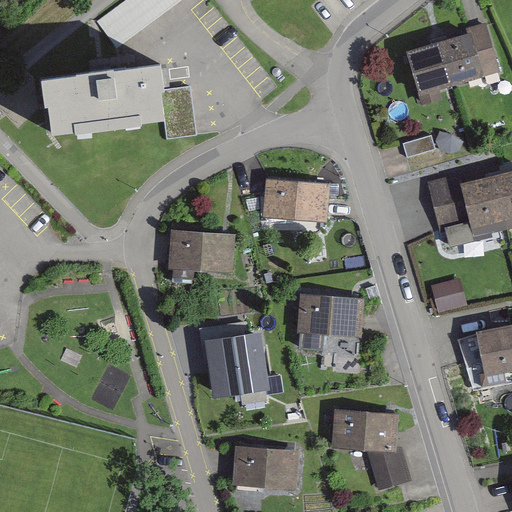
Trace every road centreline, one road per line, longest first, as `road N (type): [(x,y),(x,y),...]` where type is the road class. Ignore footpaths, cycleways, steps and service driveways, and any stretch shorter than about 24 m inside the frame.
road 1 (residential): [(209,511),(138,265),(137,232),(146,208),(180,176),(271,135),(342,115)]
road 2 (residential): [(464,511),(342,115)]
road 3 (track): [(0,88),(108,0)]
road 4 (residential): [(342,115),(343,56),(400,0)]
